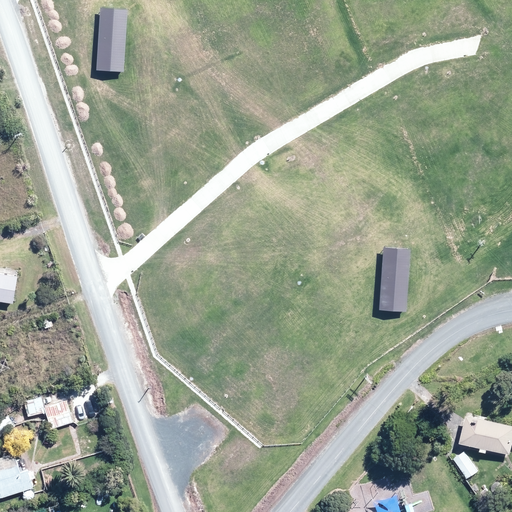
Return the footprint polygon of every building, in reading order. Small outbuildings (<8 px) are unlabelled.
[(0,272),(0,300),(12,302),(17,276),(0,272)] [(67,376),(58,380),(62,389),(71,385),(67,376)] [(25,401),(29,416),(46,412),(42,397),(25,401)] [(68,401),(45,408),(52,429),(74,422),(68,401)] [(7,414),(0,418),(0,437),(16,426),(7,414)] [(511,453),(511,424),(469,415),(462,442),(483,447),(482,451),(489,452),(489,449),(511,454),(511,453)] [(465,451),(455,458),(465,473),(475,465),(465,451)] [(91,462),(85,465),(88,471),(94,468),(91,462)] [(0,469),(0,496),(2,496),(3,497),(33,487),(31,479),(36,477),(33,470),(29,472),(28,470),(21,473),(18,464),(0,469)]
